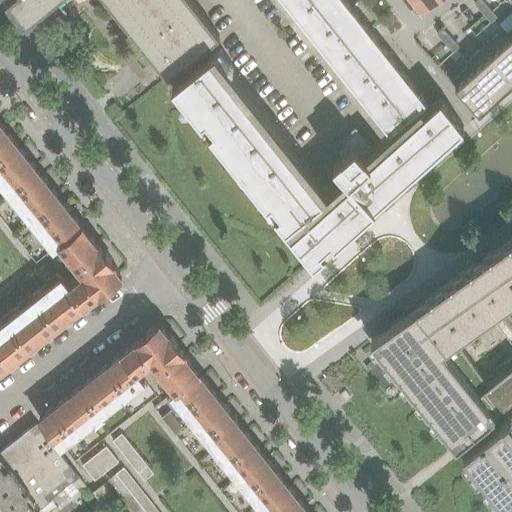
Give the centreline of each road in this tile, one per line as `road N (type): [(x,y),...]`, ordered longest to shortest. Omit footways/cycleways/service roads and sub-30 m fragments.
road 1 (residential): [(233,343),(383,209),(440,272),(269,390)]
road 2 (tertiary): [(174,269),(0,47)]
road 3 (residential): [(0,406),(174,269)]
road 4 (tertiary): [(365,511),(269,390)]
